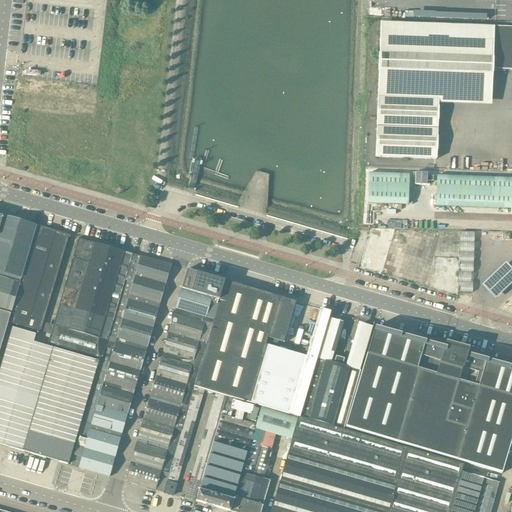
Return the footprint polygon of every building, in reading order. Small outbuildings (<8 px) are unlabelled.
[(57,50),(63,47),(62,39),(63,40),(62,26),(55,30),(62,29),(62,34),(52,34),(51,24),(63,24),(62,14),(60,10),(55,11),(55,12),(48,13),(41,17),(42,19),(39,19),(29,24),(37,24),(37,32),(30,36),(34,42),(38,42),(38,39),(42,47),(49,47),(49,51),(57,50)] [(492,33),(380,29),(375,157),(436,160),(438,98),(490,100),(491,70),(511,70),(511,27),(493,27),(492,33)] [(408,175),(368,174),(367,204),(406,206),(408,175)] [(0,225),(3,217),(0,215),(0,277),(19,283),(20,279),(0,273),(0,225)] [(0,273),(20,279),(36,226),(3,217),(0,225),(0,273)] [(371,224),(358,267),(388,276),(394,256),(389,255),(396,231),(371,224)] [(68,236),(38,227),(10,323),(40,332),(68,236)] [(401,229),(401,236),(404,236),(404,237),(408,238),(409,230),(401,229)] [(459,258),(458,292),(472,292),(472,233),(459,232),(459,258)] [(78,239),(53,326),(108,341),(109,336),(120,298),(125,282),(132,255),(94,244),(93,244),(78,239)] [(132,284),(134,276),(140,257),(132,255),(125,282),(132,284)] [(165,285),(171,266),(140,257),(134,276),(165,285)] [(511,269),(505,262),(480,285),(495,300),(511,283),(511,269)] [(219,301),(224,281),(186,270),(180,290),(211,299),(219,301)] [(160,304),(165,285),(134,276),(132,284),(125,282),(120,298),(127,300),(129,295),(160,304)] [(0,311),(10,314),(19,283),(0,277),(0,311)] [(305,357),(265,345),(267,338),(284,343),(296,302),(224,281),(219,301),(201,362),(193,387),(204,390),(215,393),(217,394),(227,397),(261,407),(299,418),(298,418),(299,418),(316,359),(330,312),(319,309),(305,357)] [(180,290),(173,314),(204,323),(211,299),(180,290)] [(160,304),(129,295),(127,300),(158,309),(160,304)] [(122,320),(127,300),(120,298),(109,336),(117,338),(122,320)] [(211,299),(204,323),(199,342),(193,360),(201,362),(219,301),(211,299)] [(153,328),(158,309),(127,300),(122,320),(153,328)] [(0,347),(10,314),(0,311),(0,347)] [(173,314),(168,333),(199,342),(204,323),(173,314)] [(147,347),(153,328),(122,320),(117,338),(147,347)] [(102,360),(108,341),(53,326),(45,324),(42,333),(50,336),(48,345),(102,360)] [(502,473),(511,438),(511,371),(486,364),(487,358),(467,352),(468,349),(452,344),(451,347),(424,339),(422,345),(376,331),(377,329),(374,327),(345,428),(502,473)] [(0,445),(21,452),(44,376),(45,376),(53,349),(33,343),(35,335),(12,328),(2,364),(0,368),(0,445)] [(193,360),(199,342),(168,333),(162,351),(193,360)] [(147,347),(117,338),(115,343),(146,352),(147,347)] [(91,425),(97,406),(102,387),(104,381),(110,362),(115,343),(108,341),(102,360),(84,423),(91,425)] [(140,371),(146,352),(115,343),(110,362),(140,371)] [(98,362),(53,349),(45,376),(44,376),(21,452),(68,465),(98,362)] [(193,360),(162,351),(161,356),(192,365),(193,360)] [(186,385),(192,365),(161,356),(155,375),(186,385)] [(342,431),(359,371),(342,366),(343,360),(335,358),(334,364),(327,362),(316,359),(299,418),(342,431)] [(179,408),(174,428),(181,430),(193,387),(201,362),(193,360),(192,365),(186,385),(181,404),(179,408)] [(135,390),(140,371),(110,362),(104,381),(135,390)] [(181,404),(186,385),(155,375),(150,395),(181,404)] [(135,390),(104,381),(102,387),(133,396),(135,390)] [(128,415),(133,396),(102,387),(97,406),(128,415)] [(161,471),(155,491),(164,493),(167,483),(166,482),(176,485),(204,390),(193,387),(181,430),(174,454),(166,452),(161,471)] [(200,489),(227,397),(217,394),(215,393),(184,499),(195,502),(200,489)] [(181,404),(150,395),(148,400),(179,408),(181,404)] [(227,511),(230,511),(251,441),(261,407),(227,397),(200,489),(195,502),(195,503),(227,511)] [(148,400),(143,419),(174,428),(179,408),(148,400)] [(122,434),(128,415),(97,406),(91,425),(122,434)] [(261,408),(255,429),(291,439),(298,419),(261,408)] [(449,511),(461,473),(463,465),(342,431),(299,418),(298,418),(270,511),(449,511)] [(168,447),(174,428),(143,419),(137,438),(168,447)] [(82,428),(71,466),(109,477),(120,439),(82,428)] [(168,447),(166,452),(174,454),(181,430),(174,428),(168,447)] [(168,447),(137,438),(135,443),(166,452),(168,447)] [(267,482),(267,480),(263,478),(267,466),(272,468),(276,453),(259,447),(260,444),(251,441),(230,511),(260,511),(269,482),(267,482)] [(161,471),(166,452),(135,443),(130,462),(161,471)] [(130,462),(124,481),(155,491),(161,471),(130,462)] [(490,511),(499,483),(461,473),(449,511),(490,511)] [(176,485),(166,482),(167,483),(164,493),(172,496),(176,485)]
